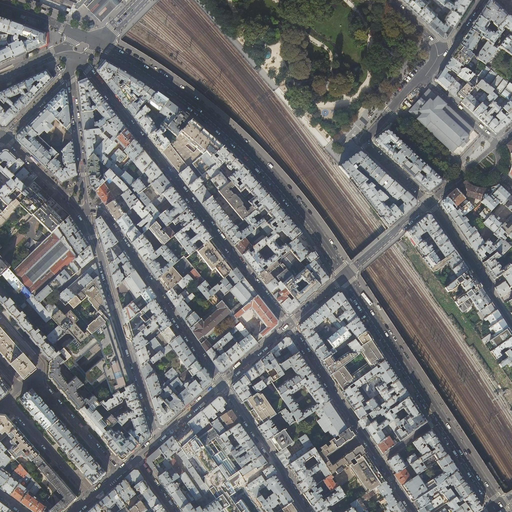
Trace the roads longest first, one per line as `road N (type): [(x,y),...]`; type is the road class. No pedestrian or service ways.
road 1 (secondary): [(99,40),(239,141),(344,276)]
road 2 (residential): [(77,61),(288,324)]
road 3 (residential): [(87,213),(157,438)]
road 4 (residential): [(221,383),(103,214),(87,213)]
road 5 (residential): [(425,76),(364,139),(428,202)]
road 6 (secondary): [(344,276),(438,418)]
road 7 (residential): [(308,511),(221,383)]
road 8 (residential): [(428,202),(511,325)]
road 9 (residential): [(288,324),(362,436)]
road 10 (residential): [(89,499),(6,399)]
road 11 (residential): [(35,376),(119,473)]
